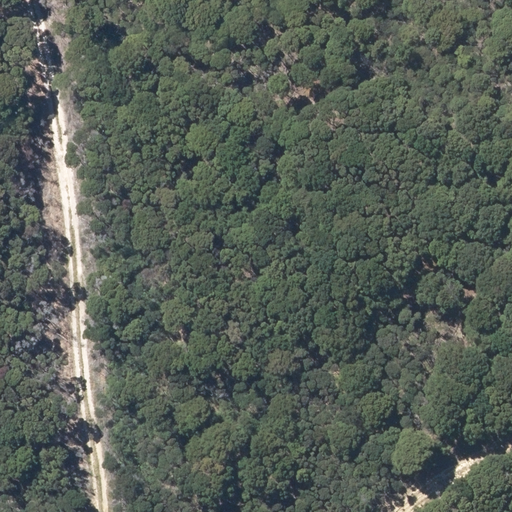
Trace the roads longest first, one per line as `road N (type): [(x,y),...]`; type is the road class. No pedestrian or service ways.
road 1 (track): [(511,421),(358,495),(344,511)]
road 2 (track): [(0,355),(31,511)]
